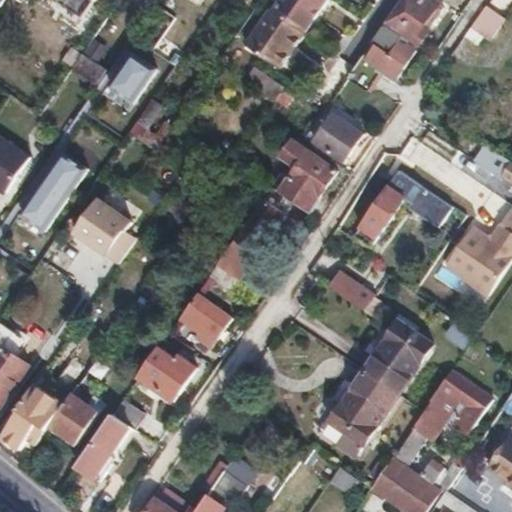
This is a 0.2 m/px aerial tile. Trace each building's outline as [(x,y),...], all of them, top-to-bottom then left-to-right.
[(321,9),(327,0),(279,0),(272,11),(305,33),(318,14),(313,11),(316,6),(321,9)] [(401,0),(385,24),(409,42),(418,48),(429,32),(425,30),(432,19),(437,22),(450,4),(444,0),(401,0)] [(505,14),(511,4),(511,0),(492,0),(490,3),(505,14)] [(488,5),(480,17),(498,30),(506,18),(488,5)] [(321,9),(316,6),(313,11),(318,14),(321,9)] [(297,45),(305,33),(272,11),(270,10),(246,46),(282,69),(294,50),(289,47),(292,42),(297,45)] [(425,30),(429,32),(437,22),(432,19),(425,30)] [(385,24),(373,41),(378,45),(369,59),(396,78),(414,52),(406,45),(409,42),(385,24)] [(297,45),(292,42),(289,47),(294,50),(297,45)] [(83,53),(73,66),(98,83),(107,69),(83,53)] [(138,56),(116,87),(137,102),(159,71),(138,56)] [(298,92),(286,84),(279,95),(290,103),(298,92)] [(154,99),(131,132),(143,140),(150,130),(166,107),(154,99)] [(336,115),(317,143),(346,162),(365,135),(336,115)] [(150,130),(143,140),(158,150),(165,140),(150,130)] [(31,159),(0,137),(0,191),(6,196),(31,159)] [(426,171),(438,154),(414,139),(403,156),(426,171)] [(282,174),(273,187),(311,213),(338,173),(295,142),(283,158),(298,169),(290,180),(282,174)] [(502,182),(511,188),(511,164),(504,159),(496,154),(492,159),(483,152),(475,163),(502,182)] [(67,156),(26,215),(48,230),(89,171),(67,156)] [(357,235),(372,245),(409,191),(413,193),(418,186),(399,173),(357,235)] [(102,196),(76,234),(121,265),(139,240),(130,234),(139,222),(102,196)] [(284,216),(262,201),(219,264),(239,279),(284,216)] [(511,210),(494,237),(494,242),(488,243),(487,238),(474,228),(446,268),(489,297),(511,263),(511,210)] [(59,240),(44,261),(80,286),(94,265),(59,240)] [(239,279),(219,264),(212,275),(232,289),(239,279)] [(341,271),(331,286),(367,311),(377,296),(341,271)] [(248,300),(255,289),(239,279),(232,289),(248,300)] [(198,295),(181,320),(200,333),(197,338),(212,349),(232,320),(198,295)] [(0,323),(0,409),(2,411),(34,366),(8,347),(16,334),(0,323)] [(402,323),(369,373),(400,395),(434,345),(402,323)] [(453,326),(446,336),(463,349),(471,339),(453,326)] [(161,349),(141,377),(175,401),(198,368),(183,358),(180,362),(161,349)] [(454,371),(439,391),(442,394),(377,490),(408,511),(432,511),(437,505),(446,493),(435,486),(441,478),(435,474),(438,470),(430,464),(428,466),(422,476),(409,468),(431,436),(441,421),(447,425),(463,401),(478,411),(490,395),(454,371)] [(400,395),(369,373),(335,423),(366,444),(400,395)] [(35,385),(18,411),(20,412),(2,438),(21,451),(29,441),(36,447),(50,427),(64,406),(35,385)] [(64,406),(50,427),(76,446),(106,403),(96,397),(90,407),(72,394),(71,396),(64,406)] [(114,415),(135,429),(137,430),(145,417),(123,402),(114,415)] [(114,415),(78,466),(99,480),(135,429),(114,415)] [(287,434),(263,417),(228,467),(226,470),(250,486),(287,434)] [(436,439),(447,425),(441,421),(431,436),(436,439)] [(490,468),(509,481),(511,482),(511,441),(510,439),(490,468)] [(226,470),(228,467),(221,462),(203,488),(211,494),(226,470)] [(349,495),(360,481),(343,468),(332,482),(349,495)] [(232,511),(250,486),(226,470),(211,494),(198,511),(232,511)] [(477,511),(447,492),(446,493),(437,505),(447,511),(477,511)] [(149,511),(176,511),(159,499),(149,511)]
